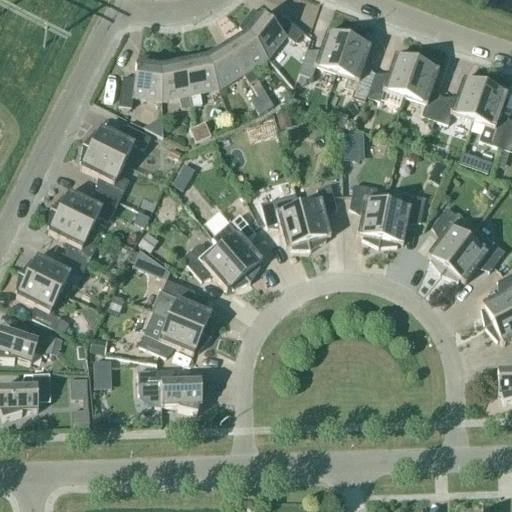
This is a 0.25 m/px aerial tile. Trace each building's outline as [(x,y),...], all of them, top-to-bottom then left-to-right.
[(241,35),(267,64),(285,41),(293,47),(301,37),(278,19),(270,28),(252,14),(238,32),(241,36),(241,35)] [(251,74),(267,64),(241,35),(241,36),(222,47),(242,79),(248,89),(257,83),(251,74)] [(335,79),(351,35),(350,35),(349,36),(332,35),(332,38),(325,36),(317,59),(306,55),(297,79),(310,83),(314,72),(335,79)] [(364,107),(366,102),(374,78),(362,74),(370,51),(364,49),(365,46),(351,36),(351,35),(335,79),(356,86),(351,102),(364,107)] [(218,94),(242,79),(222,47),(203,59),(218,94)] [(403,103),(419,58),(418,58),(418,59),(400,58),(400,62),(393,60),(386,82),(374,78),(366,102),(378,106),(382,95),(403,103)] [(433,125),(442,102),(430,98),(438,75),(432,73),(434,70),(419,60),(419,59),(419,58),(403,103),(424,110),(420,121),(433,125)] [(199,98),(218,94),(203,59),(181,63),(191,111),(201,109),(199,98)] [(160,68),(160,67),(160,63),(137,60),(134,83),(122,81),(118,111),(130,113),(132,102),(161,106),(160,68)] [(181,113),(191,111),(181,63),(160,67),(160,68),(161,106),(179,102),(181,113)] [(471,126),(487,82),(486,82),(486,83),(468,82),(468,85),(461,83),(454,106),(442,102),(433,125),(446,130),(450,119),(471,126)] [(500,154),(510,125),(498,121),(506,98),(500,96),(502,93),(487,83),(487,82),(471,126),(483,130),(478,146),(487,149),(500,154)] [(257,102),(265,115),(272,111),(264,97),(257,102)] [(258,120),(265,115),(257,102),(250,106),(258,120)] [(511,125),(510,125),(500,154),(511,157),(511,125)] [(196,130),(202,144),(210,141),(204,127),(196,130)] [(195,148),(202,144),(196,130),(188,133),(195,148)] [(81,148),(123,168),(133,149),(143,154),(149,142),(127,131),(121,142),(100,131),(97,137),(94,135),(83,148),(81,147),(81,148)] [(117,180),(123,168),(81,148),(81,149),(82,149),(79,167),(82,167),(79,173),(101,184),(95,195),(117,206),(128,186),(117,180)] [(340,169),(351,168),(350,156),(339,157),(340,169)] [(184,189),(192,171),(182,166),(174,184),(184,189)] [(297,211),(309,256),(310,256),(310,255),(325,246),(323,243),(330,241),(323,218),(336,215),(329,190),(316,194),(319,205),(297,211)] [(377,254),(386,208),(373,206),(376,194),(353,190),(348,214),(360,217),(356,240),(362,242),(361,245),(377,252),(376,254),(377,254)] [(111,219),(117,206),(95,195),(89,206),(68,196),(65,202),(62,199),(51,213),(49,212),(49,213),(91,233),(97,221),(107,226),(111,219)] [(386,208),(377,254),(378,254),(378,253),(396,251),(395,248),(402,249),(406,226),(419,228),(424,203),(401,199),(399,211),(386,208)] [(309,256),(297,211),(276,217),(273,205),(259,209),(266,233),(278,230),(284,253),(291,252),(291,255),(308,255),(309,256)] [(85,245),(91,233),(49,213),(50,214),(46,231),(50,232),(47,238),(68,248),(63,260),(85,271),(96,250),(85,245)] [(439,281),(467,244),(449,231),(457,221),(445,213),(430,233),(440,241),(426,260),(431,264),(428,266),(439,280),(438,281),(439,281)] [(219,253),(249,288),(250,287),(249,286),(259,272),(256,270),(261,265),(245,247),(255,239),(238,220),(228,229),(220,236),(228,245),(219,253)] [(149,257),(158,246),(146,236),(137,248),(149,257)] [(467,244),(439,281),(439,282),(440,281),(457,288),(458,284),(463,288),(478,269),(488,277),(503,257),(492,248),(485,258),(467,244)] [(249,288),(219,253),(209,261),(198,248),(180,264),(200,287),(202,285),(213,281),(225,296),(230,292),(232,295),(248,287),(249,288)] [(75,291),(85,271),(63,260),(57,271),(36,260),(33,266),(30,264),(18,277),(17,276),(17,277),(59,297),(65,286),(75,291)] [(161,282),(168,270),(154,261),(146,272),(161,282)] [(49,318),(59,297),(17,277),(17,278),(18,278),(14,296),(18,296),(15,302),(36,313),(31,324),(54,335),(60,323),(49,318)] [(511,318),(511,277),(496,286),(501,297),(480,308),(483,314),(480,315),(483,332),(482,333),(511,318)] [(151,318),(167,324),(210,343),(210,342),(209,342),(211,324),(208,323),(210,317),(188,308),(193,296),(165,285),(151,318)] [(511,318),(482,333),(483,334),(484,333),(496,347),(498,344),(501,350),(511,344),(511,318)] [(209,343),(210,343),(167,324),(162,336),(146,330),(137,351),(165,363),(170,351),(192,361),(194,355),(197,357),(208,343),(209,343)] [(45,361),(53,339),(29,331),(25,343),(0,335),(0,367),(13,368),(14,365),(29,370),(33,357),(45,361)] [(104,359),(106,346),(90,343),(88,357),(104,359)] [(93,361),(94,389),(112,388),(111,360),(93,361)] [(172,387),(172,375),(136,376),(137,400),(155,412),(177,411),(176,415),(196,419),(198,411),(200,410),(200,386),(172,387)] [(511,405),(511,376),(496,377),(497,401),(499,401),(502,409),(511,405)] [(89,425),(88,378),(71,379),(72,425),(89,425)] [(48,386),(48,379),(23,380),(23,393),(0,393),(0,420),(2,426),(21,420),(20,417),(37,416),(36,403),(49,403),(49,402),(60,402),(59,385),(48,386)]
